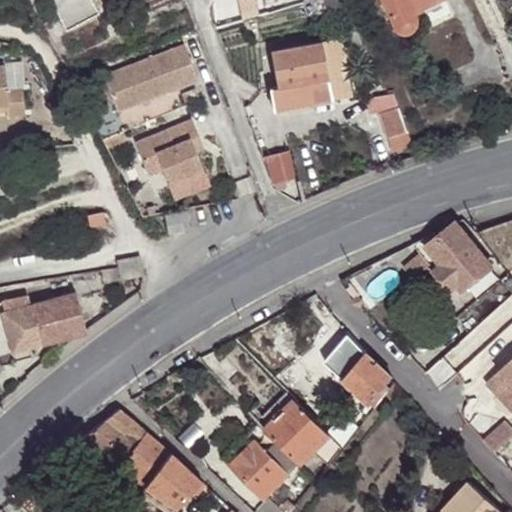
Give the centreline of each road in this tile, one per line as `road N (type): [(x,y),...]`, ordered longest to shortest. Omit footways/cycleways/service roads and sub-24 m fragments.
road 1 (residential): [(316,255),(340,304),(511,485)]
road 2 (residential): [(140,246),(47,57),(24,37),(0,32)]
road 3 (residential): [(292,234),(265,186),(201,15),(203,0)]
road 4 (secondary): [(107,382),(165,338),(316,255)]
road 5 (secondary): [(511,153),(292,234)]
road 6 (secondary): [(182,293),(0,437)]
road 7 (secondary): [(316,255),(511,183)]
road 8 (residential): [(244,511),(107,382)]
road 9 (secondary): [(0,476),(107,382)]
road 10 (residential): [(140,246),(0,272)]
road 11 (secondary): [(292,234),(182,293)]
